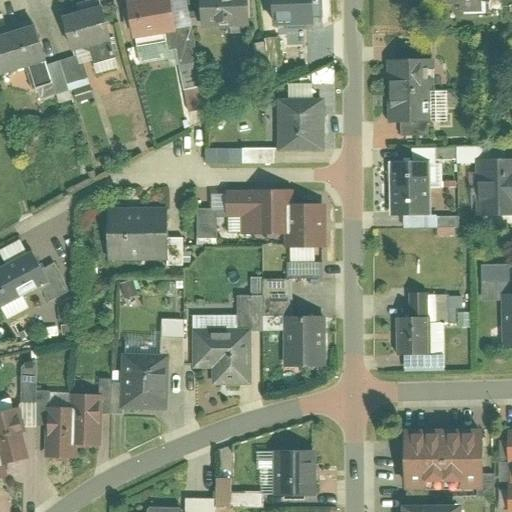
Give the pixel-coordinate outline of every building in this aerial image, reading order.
[(175,0),(135,0),(141,35),(180,29),(175,0)] [(175,0),(180,29),(195,27),(190,0),(175,0)] [(206,0),(207,23),(255,22),(254,0),(206,0)] [(316,0),(279,0),(280,21),(317,20),(316,0)] [(106,4),(69,16),(79,47),(115,35),(106,4)] [(41,23),(0,36),(0,48),(7,71),(31,63),(51,57),(41,23)] [(133,45),(162,40),(161,34),(132,39),(133,45)] [(278,65),(279,41),(256,40),(255,65),(278,65)] [(64,98),(96,88),(89,66),(85,68),(81,56),(53,64),(58,80),(64,98)] [(51,57),(31,63),(38,86),(58,80),(53,64),(51,57)] [(399,136),(429,135),(429,121),(447,121),(447,91),(434,91),(433,58),(385,59),(386,124),(399,123),(399,136)] [(335,98),(282,99),(283,145),(336,144),(335,98)] [(277,146),(246,147),(247,162),(277,162),(277,146)] [(472,147),(455,147),(455,163),(473,163),(472,147)] [(204,149),(204,163),(240,163),(240,149),(204,149)] [(511,162),(481,162),(481,222),(511,221),(511,162)] [(434,164),(393,164),(392,222),(433,222),(434,164)] [(294,209),(294,196),(245,197),(246,219),(247,241),(295,239),(294,209)] [(228,219),(246,219),(245,197),(227,198),(228,219)] [(330,208),(294,209),(295,239),(295,252),(331,251),(330,208)] [(171,214),(111,213),(111,264),(170,265),(171,214)] [(39,249),(0,269),(0,300),(3,306),(25,295),(20,285),(38,276),(50,298),(72,287),(59,263),(49,268),(39,249)] [(324,261),(291,261),(291,275),(324,275),(324,261)] [(295,280),(269,279),(268,312),(295,312),(295,280)] [(242,294),(241,326),(265,326),(265,294),(242,294)] [(159,319),(159,337),(183,337),(183,319),(159,319)] [(328,320),(286,321),(287,372),(329,371),(328,320)] [(431,322),(398,321),(397,360),(430,361),(431,322)] [(254,334),(195,334),(195,368),(216,368),(254,368),(254,334)] [(172,361),(127,361),(127,418),(172,418),(172,361)] [(254,368),(216,368),(216,384),(255,383),(254,368)] [(50,391),(39,391),(39,422),(50,422),(50,406),(50,391)] [(103,443),(104,395),(80,394),(80,407),(79,442),(103,443)] [(80,407),(50,406),(50,422),(49,454),(79,454),(79,442),(80,407)] [(18,409),(0,414),(0,447),(4,462),(30,455),(18,409)] [(411,428),(411,486),(490,485),(490,427),(411,428)] [(319,457),(277,457),(278,500),(319,500),(319,457)] [(233,505),(233,478),(220,478),(220,505),(233,505)] [(216,511),(217,498),(191,498),(191,511),(216,511)] [(468,511),(468,502),(407,503),(406,511),(468,511)]
